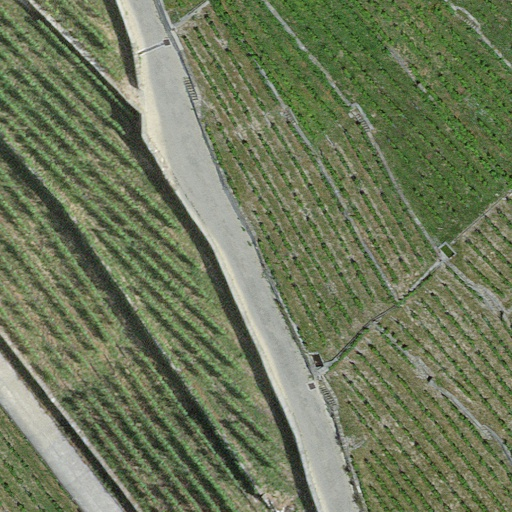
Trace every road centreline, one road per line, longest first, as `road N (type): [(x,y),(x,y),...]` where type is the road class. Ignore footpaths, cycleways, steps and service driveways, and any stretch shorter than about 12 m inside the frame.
road 1 (track): [(343,511),(228,227),(199,182),(137,0)]
road 2 (track): [(0,373),(105,511)]
